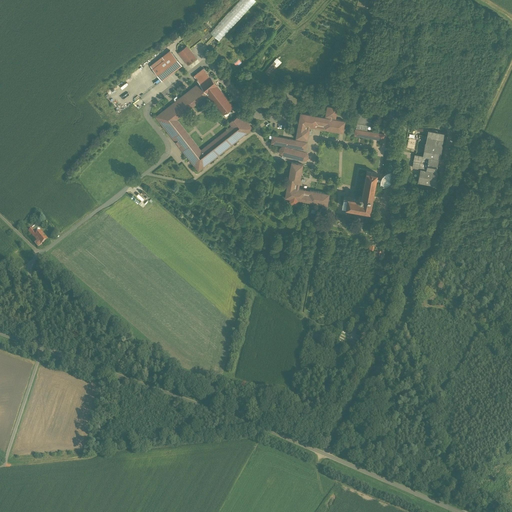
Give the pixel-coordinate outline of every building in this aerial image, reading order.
[(228,0),(223,0),(206,20),(212,25),(232,3),(228,0)] [(255,0),(240,0),(211,32),(219,41),(256,1),(255,0)] [(197,58),(187,46),(178,52),(188,65),(197,58)] [(170,50),(150,66),(162,80),(182,65),(170,50)] [(201,150),(198,147),(199,147),(179,122),(176,119),(179,116),(179,117),(208,94),(224,113),(233,106),(218,85),(210,75),(204,68),(194,76),(199,82),(156,116),(156,117),(198,170),(199,170),(252,128),(241,113),(240,114),(240,113),(230,122),(229,122),(230,123),(230,122),(232,126),(229,128),(204,148),(201,150)] [(338,107),(327,105),(325,115),(329,116),(329,117),(332,118),(332,117),(336,117),(338,107)] [(329,117),(301,112),(296,137),(307,139),(310,128),(305,127),(305,125),(312,126),(312,125),(317,125),(312,126),(343,132),(345,120),(332,118),(329,117)] [(373,115),(356,112),(354,122),(357,122),(356,129),(367,131),(368,124),(371,125),(373,115)] [(384,134),(367,131),(356,129),(355,128),(354,134),(383,140),(384,134)] [(444,133),(428,129),(426,143),(442,146),(444,133)] [(296,139),(273,135),(271,143),(284,145),(305,149),(306,149),(307,141),(296,139)] [(426,143),(425,142),(423,155),(438,158),(440,159),(442,146),(426,143)] [(305,149),(284,145),(284,146),(282,146),(280,148),(279,150),(280,153),(282,154),(286,155),(303,160),(306,160),(308,158),(309,155),(308,153),(305,151),(305,149)] [(438,158),(423,155),(416,154),(415,154),(413,167),(420,169),(420,168),(436,171),(438,158)] [(327,205),(329,193),(299,188),(303,164),(292,162),(285,197),(327,205)] [(436,171),(420,168),(420,169),(418,181),(435,185),(437,172),(436,171)] [(377,173),(367,171),(362,196),(360,196),(359,197),(358,199),(348,197),(346,207),(364,210),(364,213),(368,213),(369,211),(370,211),(376,181),(376,179),(377,173)] [(389,172),(388,172),(387,172),(386,173),(385,173),(384,174),(383,175),(382,177),(381,179),(381,180),(381,181),(381,182),(381,183),(381,184),(383,186),(385,186),(387,185),(388,185),(389,184),(390,183),(391,182),(392,181),(393,180),(393,179),(393,178),(394,177),(394,176),(394,175),(394,174),(394,173),(392,171),(390,171),(389,172)] [(48,240),(41,231),(37,234),(32,229),(29,231),(34,238),(34,237),(38,241),(35,243),(38,247),(41,245),(48,240)]
